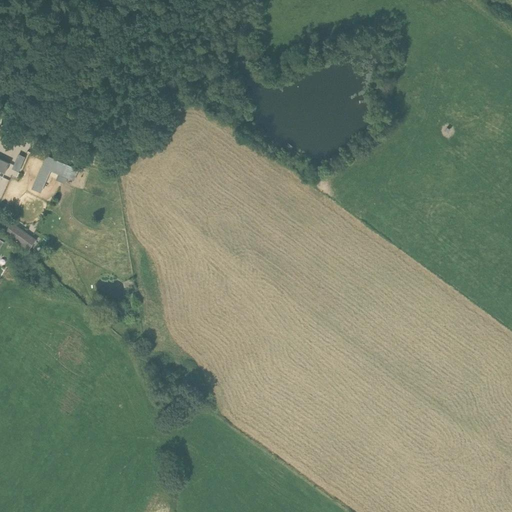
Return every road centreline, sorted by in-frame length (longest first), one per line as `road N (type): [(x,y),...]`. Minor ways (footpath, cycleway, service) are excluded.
road 1 (track): [(108,0),(58,92),(4,132)]
road 2 (track): [(4,132),(124,171)]
